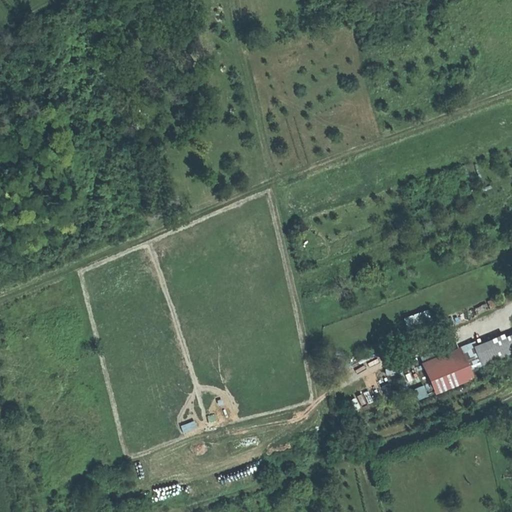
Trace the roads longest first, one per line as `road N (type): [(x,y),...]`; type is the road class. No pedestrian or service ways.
road 1 (track): [(343,459),(274,183),(511,94)]
road 2 (track): [(170,511),(511,395)]
road 3 (track): [(274,183),(0,295)]
road 4 (track): [(274,183),(230,0)]
